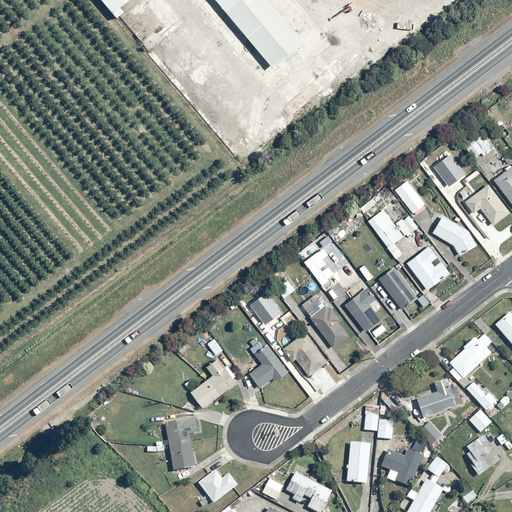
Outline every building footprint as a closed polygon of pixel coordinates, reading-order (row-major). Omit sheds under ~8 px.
[(100,0),(108,9),(118,0),(100,0)] [(296,39),(263,0),(211,0),(266,64),(296,39)] [(329,70),(315,81),(322,90),(336,79),(329,70)] [(311,83),(299,92),(307,103),(319,93),(311,83)] [(493,147),(482,133),(465,146),(474,157),(481,151),(484,155),(493,147)] [(450,154),(433,167),(449,187),(466,174),(450,154)] [(511,167),(494,181),(511,204),(511,167)] [(427,207),(406,179),(394,189),(415,216),(427,207)] [(488,184),(465,202),(474,214),(480,209),(493,226),(511,213),(488,184)] [(404,237),(394,224),(383,208),(367,220),(395,258),(402,253),(395,243),(404,237)] [(412,231),(417,227),(408,214),(394,224),(404,237),(412,231)] [(443,216),(432,233),(454,246),(460,256),(477,245),(469,231),(443,216)] [(324,249),(333,242),(326,232),(310,244),(313,249),(307,253),(310,257),(316,252),(319,255),(325,250),(324,249)] [(310,257),(307,253),(303,256),(306,260),(304,261),(326,290),(338,281),(333,274),(349,263),(333,242),(324,249),(325,250),(319,255),(316,252),(310,257)] [(429,247),(407,263),(427,291),(450,274),(429,247)] [(394,267),(379,279),(402,310),(418,298),(394,267)] [(295,289),(285,276),(274,284),(283,297),(295,289)] [(367,288),(345,305),(365,333),(381,321),(369,305),(376,300),(367,288)] [(266,292),(249,305),(265,325),(282,312),(266,292)] [(326,305),(310,317),(333,348),(349,336),(338,322),(341,320),(331,308),(329,310),(326,305)] [(511,313),(510,311),(495,324),(511,344),(511,313)] [(305,333),(282,349),(292,363),(296,360),(309,376),(327,362),(305,333)] [(458,382),(463,378),(491,352),(484,344),(482,346),(474,337),(464,347),(465,348),(449,363),(456,370),(451,375),(458,382)] [(223,350),(214,338),(207,343),(216,355),(223,350)] [(261,364),(248,374),(259,388),(273,378),(275,381),(288,372),(268,345),(254,355),(261,364)] [(213,376),(191,393),(203,409),(237,383),(218,358),(206,367),(213,376)] [(424,418),(456,405),(463,403),(459,392),(452,395),(446,378),(434,383),(437,390),(416,398),(424,418)] [(486,395),(474,381),(466,388),(486,410),(496,400),(489,392),(486,395)] [(510,401),(505,395),(497,403),(502,409),(510,401)] [(378,419),(378,405),(365,404),(364,429),(377,430),(378,419)] [(491,421),(480,409),(469,419),(480,432),(491,421)] [(196,417),(165,422),(173,470),(196,466),(190,433),(198,432),(196,417)] [(378,419),(377,430),(378,430),(377,438),(392,438),(393,419),(378,419)] [(428,422),(418,431),(431,445),(442,435),(428,422)] [(495,438),(503,446),(504,445),(508,450),(511,445),(511,444),(501,433),(495,438)] [(500,459),(486,440),(482,435),(462,450),(481,474),(500,459)] [(164,451),(164,441),(147,441),(147,451),(164,451)] [(370,442),(350,441),(347,481),(367,482),(370,442)] [(423,454),(408,448),(404,456),(388,449),(381,465),(390,469),(387,476),(410,486),(423,454)] [(448,464),(437,456),(427,468),(438,477),(448,464)] [(215,469),(198,482),(214,503),(238,484),(229,472),(222,478),(215,469)] [(320,511),(332,490),(294,471),(285,489),(294,494),(292,498),(300,502),(302,498),(310,502),(307,506),(318,511),(320,511)] [(446,482),(431,475),(429,479),(425,478),(417,493),(410,489),(406,496),(414,500),(407,511),(435,511),(439,506),(435,504),(446,482)] [(283,486),(270,479),(263,492),(275,499),(283,486)]
